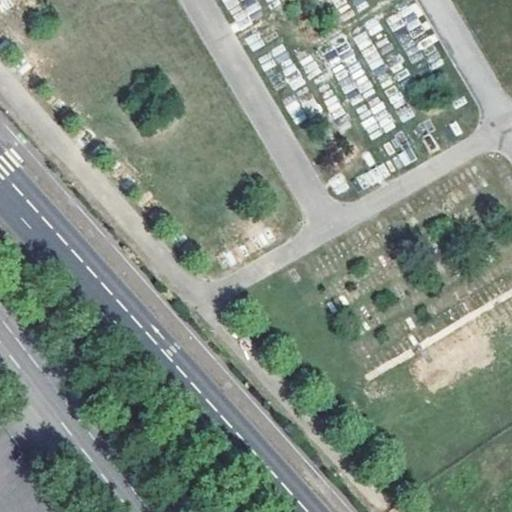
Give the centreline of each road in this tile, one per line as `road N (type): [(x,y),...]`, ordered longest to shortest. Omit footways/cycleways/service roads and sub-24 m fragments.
road 1 (secondary): [(295,511),(0,181)]
road 2 (secondary): [(0,329),(141,511)]
